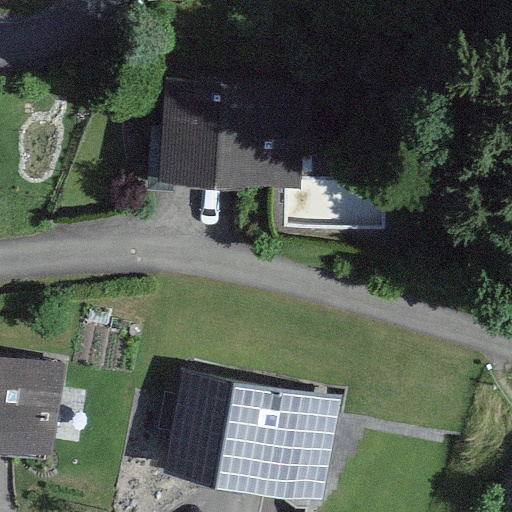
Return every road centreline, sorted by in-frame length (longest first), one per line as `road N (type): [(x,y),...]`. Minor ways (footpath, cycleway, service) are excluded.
road 1 (residential): [(0,266),(168,245),(317,281),(511,347)]
road 2 (residential): [(0,44),(88,24),(107,0)]
